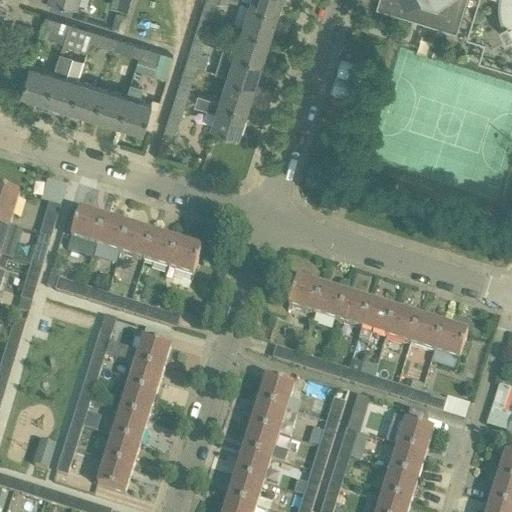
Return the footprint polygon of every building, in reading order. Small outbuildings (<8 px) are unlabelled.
[(118,0),(116,7),(127,10),(129,0),(118,0)] [(205,0),(179,88),(189,91),(216,0),(205,0)] [(250,0),(250,4),(277,12),(281,1),(284,2),(284,0),(250,0)] [(378,0),(376,8),(456,33),(466,0),(378,0)] [(511,0),(498,0),(499,12),(502,25),(498,27),(505,40),(509,38),(511,41),(511,0)] [(250,4),(242,29),(269,37),(277,12),(250,4)] [(45,16),(39,35),(54,40),(56,31),(59,20),(45,16)] [(56,31),(54,40),(62,43),(62,44),(87,52),(90,42),(91,42),(94,31),(59,20),(56,31)] [(242,29),(234,53),(262,61),(269,37),(242,29)] [(94,31),(91,42),(158,63),(161,52),(94,31)] [(62,52),(55,73),(46,101),(70,108),(79,80),(85,59),(62,52)] [(158,63),(154,75),(166,79),(173,56),(161,52),(158,63)] [(234,53),(227,77),(254,85),(262,61),(234,53)] [(30,65),(21,93),(46,101),(55,73),(30,65)] [(227,77),(219,101),(247,110),(254,85),(227,77)] [(79,80),(70,108),(94,116),(103,88),(79,80)] [(103,88),(94,116),(118,124),(127,95),(103,88)] [(179,88),(171,113),(181,116),(189,91),(179,88)] [(127,95),(118,124),(143,131),(152,103),(127,95)] [(194,98),(191,109),(214,117),(211,126),(239,134),(247,110),(219,101),(218,106),(194,98)] [(43,176),(38,198),(52,201),(56,178),(43,176)] [(0,190),(0,225),(10,228),(19,196),(0,190)] [(49,206),(21,301),(32,304),(60,209),(49,206)] [(80,212),(71,240),(96,248),(104,220),(80,212)] [(104,220),(96,248),(120,255),(129,228),(104,220)] [(0,225),(0,260),(0,261),(10,228),(0,225)] [(129,228),(120,255),(144,263),(153,235),(129,228)] [(153,235),(144,263),(168,270),(177,243),(153,235)] [(177,243),(168,270),(193,278),(202,251),(177,243)] [(50,276),(46,287),(56,290),(59,281),(60,279),(50,276)] [(56,290),(56,292),(177,331),(181,319),(59,281),(56,290)] [(297,281),(288,309),(313,317),(322,289),(297,281)] [(322,289),(313,317),(338,324),(346,297),(322,289)] [(346,297),(338,324),(362,332),(371,304),(346,297)] [(371,304),(362,332),(372,335),(386,339),(394,312),(371,304)] [(394,312),(386,339),(410,347),(418,319),(394,312)] [(418,319),(410,347),(434,354),(443,327),(418,319)] [(15,321),(0,371),(0,411),(26,325),(15,321)] [(434,354),(459,362),(468,335),(443,327),(434,354)] [(103,329),(57,474),(68,478),(69,473),(84,479),(88,466),(73,461),(113,332),(103,329)] [(144,340),(136,364),(164,373),(171,348),(144,340)] [(276,349),(273,360),(464,421),(469,406),(447,399),(445,403),(373,380),(377,368),(365,364),(364,366),(352,362),(349,372),(276,349)] [(136,364),(128,389),(156,397),(164,373),(136,364)] [(267,379),(259,403),(287,412),(294,387),(267,379)] [(128,389),(121,413),(148,422),(156,397),(128,389)] [(310,511),(347,395),(328,389),(320,415),(328,418),(298,511),(310,511)] [(357,398),(354,409),(365,413),(368,401),(357,398)] [(259,403),(251,427),(279,436),(283,423),(293,426),(296,416),(286,413),(287,412),(259,403)] [(354,409),(321,511),(333,511),(351,458),(356,442),(365,413),(354,409)] [(511,415),(501,413),(491,409),(486,426),(511,433),(511,415)] [(121,413),(113,437),(141,446),(148,422),(121,413)] [(406,424),(398,449),(426,457),(434,432),(406,424)] [(251,427),(244,452),(271,461),(284,465),(292,440),(279,436),(251,427)] [(113,437),(105,462),(133,471),(141,446),(113,437)] [(43,445),(35,468),(47,472),(54,448),(43,445)] [(398,449),(391,473),(418,481),(426,457),(398,449)] [(244,452),(236,476),(264,485),(271,461),(244,452)] [(511,456),(506,454),(498,479),(511,483),(511,456)] [(105,462),(94,497),(119,505),(123,494),(125,495),(133,471),(105,462)] [(391,473),(383,497),(411,506),(418,481),(391,473)] [(111,511),(0,476),(0,488),(74,511),(111,511)] [(236,476),(228,501),(263,511),(268,511),(271,504),(259,500),(264,485),(236,476)] [(511,483),(498,479),(491,503),(511,510),(511,483)] [(383,497),(378,511),(408,511),(411,506),(383,497)] [(263,511),(228,501),(224,511),(263,511)] [(511,511),(511,510),(491,503),(488,511),(511,511)]
